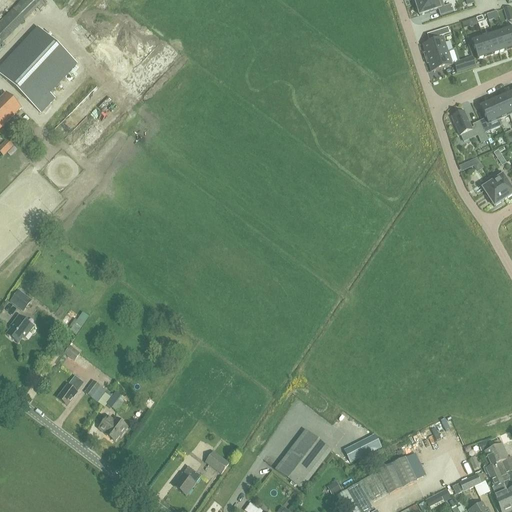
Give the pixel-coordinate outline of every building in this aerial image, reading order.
[(68,63),(5,0),(3,0),(0,3),(0,65),(32,98),(68,63)] [(441,0),(430,0),(416,5),(419,16),(429,13),(438,10),(440,17),(453,13),(451,5),(444,7),(441,0)] [(505,16),(511,13),(511,11),(511,7),(503,10),(505,16)] [(436,32),(438,38),(449,34),(448,28),(436,32)] [(511,28),(503,32),(509,50),(511,49),(511,28)] [(509,50),(503,32),(493,35),(499,54),(509,50)] [(493,35),(482,38),(489,57),(499,54),(493,35)] [(478,60),(489,57),(482,38),(472,42),(478,60)] [(423,46),(427,59),(447,53),(443,39),(423,46)] [(88,51),(79,61),(113,93),(123,83),(88,51)] [(447,53),(427,59),(431,72),(451,66),(447,53)] [(472,59),(454,64),(457,74),(475,68),(472,59)] [(511,97),(510,94),(500,98),(508,116),(511,114),(511,97)] [(0,130),(21,109),(6,95),(0,100),(0,130)] [(508,116),(500,98),(491,102),(498,120),(508,116)] [(78,102),(71,111),(75,114),(82,106),(78,102)] [(491,131),(488,125),(498,120),(491,102),(480,107),(486,120),(479,123),(484,134),(491,131)] [(85,123),(91,113),(81,107),(75,117),(85,123)] [(459,137),(472,131),(464,112),(451,118),(459,137)] [(479,123),(473,125),(481,144),(488,141),(484,134),(479,123)] [(2,145),(8,152),(13,147),(7,140),(2,145)] [(498,160),(502,157),(498,151),(494,153),(498,160)] [(480,164),(477,159),(468,163),(470,169),(473,168),(480,164)] [(504,201),(511,195),(511,191),(500,172),(490,179),(504,201)] [(490,179),(480,185),(494,207),(504,201),(490,179)] [(35,220),(45,209),(26,193),(17,204),(35,220)] [(11,302),(23,312),(31,302),(18,292),(11,302)] [(80,310),(68,329),(75,332),(86,314),(80,310)] [(7,336),(17,344),(22,338),(24,339),(32,327),(19,317),(10,329),(12,330),(7,336)] [(156,333),(164,326),(156,318),(148,325),(156,333)] [(64,354),(74,362),(80,354),(70,346),(64,354)] [(77,393),(84,384),(75,377),(57,399),(67,407),(77,393)] [(98,404),(107,392),(93,382),(84,393),(98,404)] [(104,434),(104,435),(115,443),(120,437),(121,438),(128,428),(116,420),(114,422),(108,417),(98,430),(104,434)] [(304,431),(274,469),(301,490),(331,451),(304,431)] [(444,440),(445,445),(457,443),(455,437),(444,440)] [(475,441),(477,447),(487,444),(486,438),(475,441)] [(459,442),(452,445),(458,460),(464,458),(459,442)] [(256,451),(260,456),(269,449),(265,444),(256,451)] [(501,463),(509,460),(503,445),(485,452),(490,465),(485,467),(484,469),(486,475),(488,475),(490,475),(493,482),(495,481),(497,487),(492,488),(496,496),(495,497),(500,511),(509,511),(511,511),(511,507),(502,484),(509,481),(501,463)] [(230,465),(213,452),(204,464),(221,476),(230,465)] [(473,457),(469,459),(473,470),(477,468),(479,467),(475,457),(473,457)] [(511,458),(509,460),(501,463),(509,481),(502,484),(511,507),(511,458)] [(378,472),(379,474),(389,495),(416,482),(405,459),(378,472)] [(428,491),(472,471),(467,460),(423,479),(428,491)] [(182,475),(173,487),(186,497),(195,485),(201,477),(188,468),(182,476),(182,475)] [(358,484),(370,505),(389,495),(379,474),(358,484)] [(456,496),(480,485),(477,477),(452,488),(456,496)] [(327,488),(332,497),(341,491),(336,482),(327,488)] [(370,511),(373,510),(370,505),(358,484),(336,497),(344,511),(370,511)] [(439,494),(425,501),(428,508),(442,500),(439,494)]
